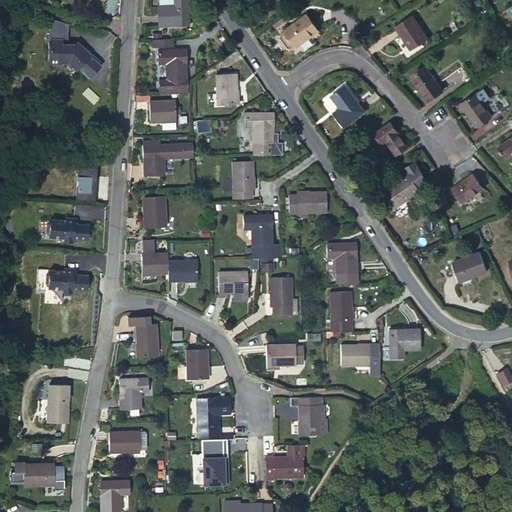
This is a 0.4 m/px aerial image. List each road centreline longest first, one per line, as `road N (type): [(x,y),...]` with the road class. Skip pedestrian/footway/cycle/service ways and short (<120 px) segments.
road 1 (residential): [(276,87),(434,314),(461,332),(511,330)]
road 2 (residential): [(130,0),(109,301)]
road 3 (residential): [(276,87),(316,59),(352,59),(441,153)]
road 4 (residential): [(109,301),(75,511)]
road 5 (residential): [(109,301),(150,304),(220,342),(249,416)]
road 6 (unknown): [(96,373),(38,379),(24,441)]
